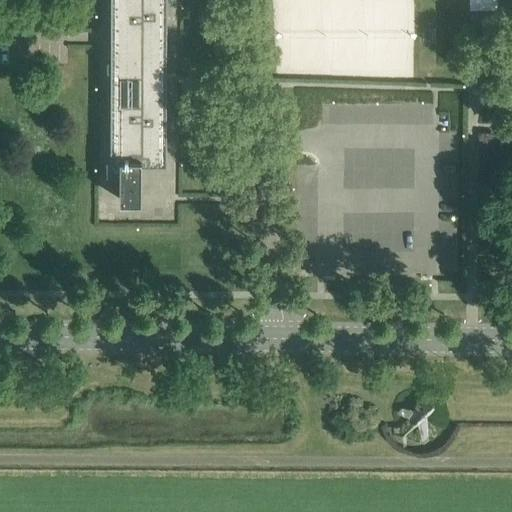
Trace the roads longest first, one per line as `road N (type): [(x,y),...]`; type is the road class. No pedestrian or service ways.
road 1 (unclassified): [(0,336),(511,339)]
road 2 (unknown): [(246,141),(422,138)]
